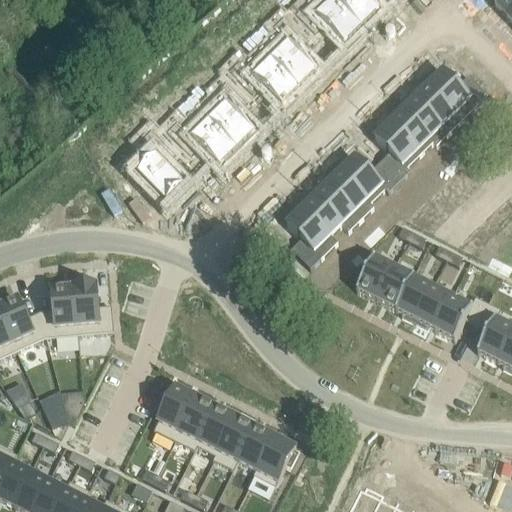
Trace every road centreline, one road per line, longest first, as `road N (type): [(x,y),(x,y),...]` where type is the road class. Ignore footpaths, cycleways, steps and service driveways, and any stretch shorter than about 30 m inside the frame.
road 1 (tertiary): [(511,439),(401,426),(340,402),(300,375),(236,296),(190,259)]
road 2 (residential): [(190,259),(439,4)]
road 3 (tertiary): [(190,259),(99,240),(0,254)]
